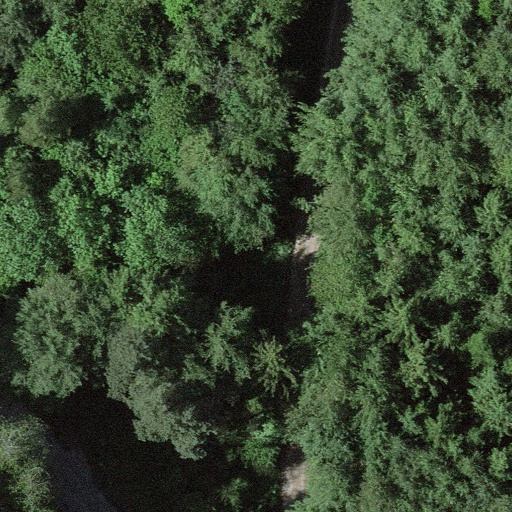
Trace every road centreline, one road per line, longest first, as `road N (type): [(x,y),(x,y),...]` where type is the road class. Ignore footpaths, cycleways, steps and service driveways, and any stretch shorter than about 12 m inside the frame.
road 1 (track): [(344,0),(306,275),(292,511)]
road 2 (tertiary): [(89,511),(0,408)]
